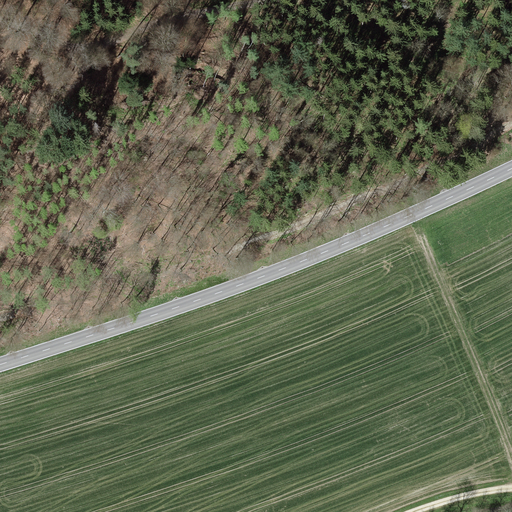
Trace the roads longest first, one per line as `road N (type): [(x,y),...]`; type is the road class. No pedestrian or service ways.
road 1 (secondary): [(0,364),(181,308),(414,217),(511,168)]
road 2 (track): [(511,133),(416,180),(232,249)]
road 3 (track): [(0,20),(85,46),(156,22),(272,0)]
road 4 (track): [(511,454),(414,217)]
